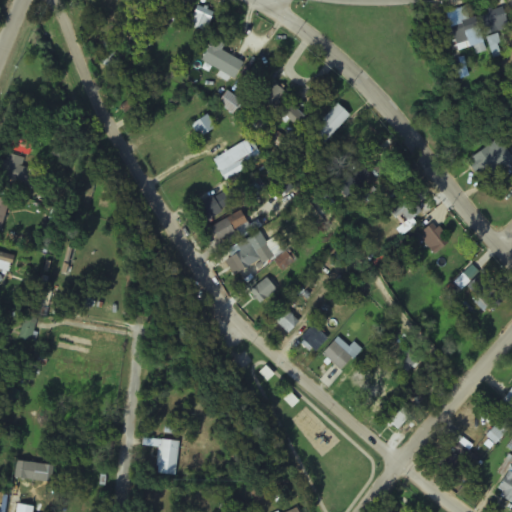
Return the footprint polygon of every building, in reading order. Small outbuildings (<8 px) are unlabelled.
[(187,0),(167,0),(165,3),(179,12),(187,0)] [(511,26),(504,3),(479,11),(493,53),(501,50),(495,33),(511,26)] [(214,14),(198,5),(187,24),(203,33),(214,14)] [(448,13),(458,51),(474,47),(476,55),(487,51),(478,17),(470,19),(467,8),(448,13)] [(244,64),(223,53),(227,46),(214,39),(202,62),(236,80),(244,64)] [(112,67),(117,55),(102,49),(97,62),(112,67)] [(272,108),(283,93),(274,86),(263,101),(272,108)] [(242,103),(228,92),(219,103),(233,115),(242,103)] [(281,115),(294,125),(301,116),(287,106),(281,115)] [(201,139),(216,128),(208,116),(192,127),(201,139)] [(262,160),(250,139),(212,161),(224,182),(262,160)] [(483,182),(511,165),(511,159),(501,140),(469,157),(483,182)] [(1,185),(37,185),(37,169),(23,169),(23,156),(1,156),(1,185)] [(335,185),(347,200),(358,191),(345,176),(335,185)] [(380,187),(390,200),(403,189),(393,177),(380,187)] [(198,203),(203,219),(230,210),(225,194),(198,203)] [(411,224),(421,208),(406,198),(393,217),(398,221),(400,218),(411,224)] [(211,225),(215,240),(240,233),(240,236),(249,233),(244,216),(211,225)] [(448,245),(435,223),(418,234),(432,255),(448,245)] [(225,253),(237,273),(259,260),(247,240),(225,253)] [(10,272),(14,257),(0,253),(0,277),(2,270),(10,272)] [(249,293),(259,304),(275,290),(265,278),(249,293)] [(467,292),(488,316),(503,302),(482,279),(467,292)] [(275,323),(288,335),(299,322),(285,311),(275,323)] [(326,340),(312,326),(299,339),(314,353),(326,340)] [(344,348),(342,342),(323,349),(330,370),(361,359),(356,344),(344,348)] [(401,410),(388,421),(395,430),(408,419),(401,410)] [(154,474),(174,476),(178,442),(158,440),(154,474)] [(447,476),(474,452),(463,440),(436,464),(447,476)] [(33,480),(34,463),(14,462),(13,479),(33,480)] [(511,477),(509,474),(494,490),(509,504),(511,499),(511,477)]
